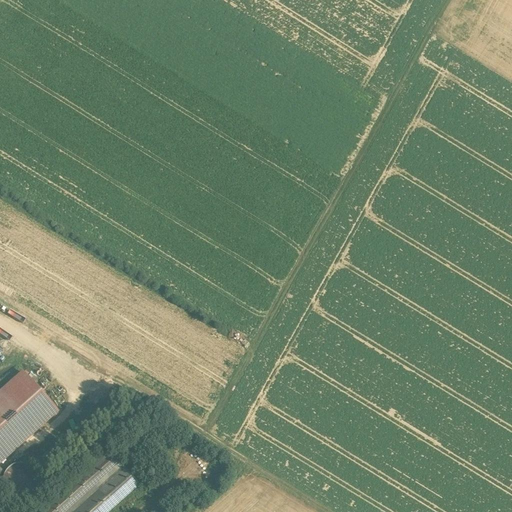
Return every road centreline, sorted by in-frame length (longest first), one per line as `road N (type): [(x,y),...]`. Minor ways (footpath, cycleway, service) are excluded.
road 1 (track): [(319,511),(211,445),(459,0)]
road 2 (track): [(211,445),(76,362)]
